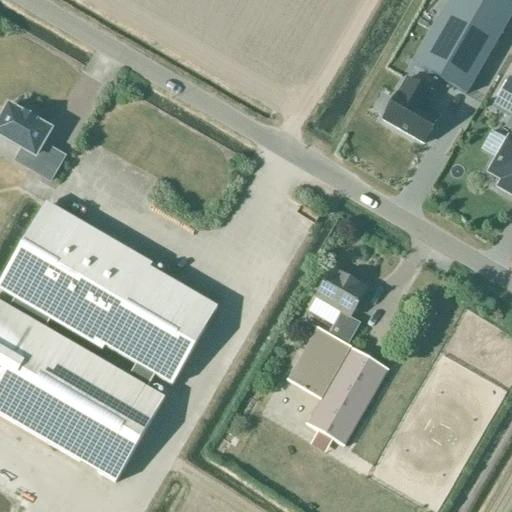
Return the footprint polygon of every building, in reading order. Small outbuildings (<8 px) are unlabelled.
[(511,7),(499,0),(452,0),(414,66),(428,74),(420,88),(434,96),(442,82),(466,96),(511,16),(511,7)] [(406,80),(382,122),(424,146),(440,118),(426,110),(434,97),(433,96),(434,96),(420,88),(406,80)] [(511,81),(509,80),(493,108),(511,118),(511,81)] [(65,159),(60,156),(43,146),(52,131),(8,105),(0,117),(0,141),(20,153),(14,164),(50,185),(65,159)] [(511,139),(509,138),(488,174),(501,182),(497,189),(511,197),(511,139)] [(0,304),(0,418),(116,485),(165,400),(147,389),(154,377),(172,387),(217,310),(44,210),(0,285),(0,287),(17,297),(9,310),(0,304)] [(319,330),(288,383),(321,402),(307,427),(344,449),(389,372),(349,348),(360,329),(349,323),(367,291),(354,283),(352,286),(331,273),(315,299),(316,300),(308,313),(334,328),(329,336),(319,330)]
